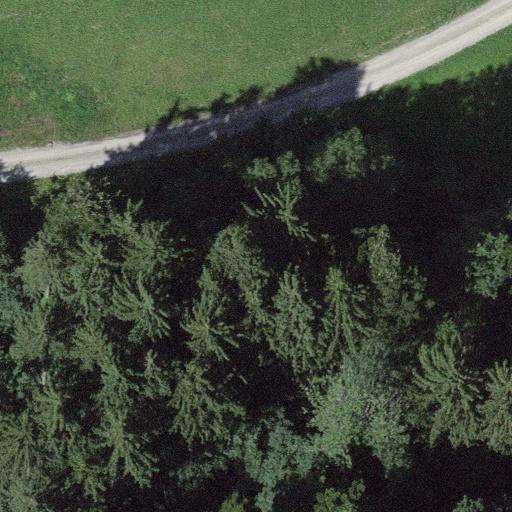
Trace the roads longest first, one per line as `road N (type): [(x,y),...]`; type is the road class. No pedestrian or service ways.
road 1 (track): [(0,166),(191,124),(511,13)]
road 2 (track): [(180,511),(330,421),(386,398),(511,387)]
